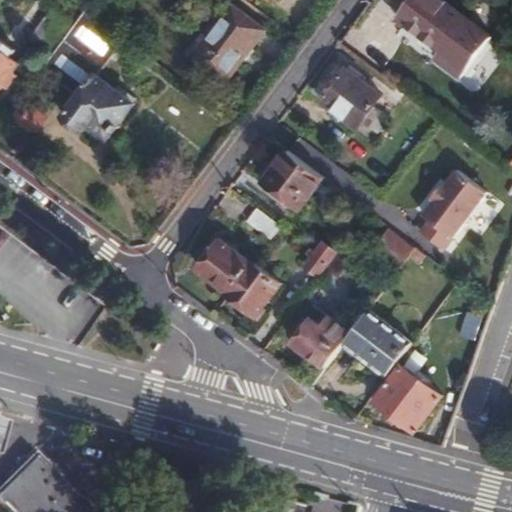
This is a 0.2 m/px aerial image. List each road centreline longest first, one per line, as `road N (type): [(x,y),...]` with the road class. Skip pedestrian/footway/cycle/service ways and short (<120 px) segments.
road 1 (residential): [(140,281),(351,0)]
road 2 (primary): [(271,442),(511,501)]
road 3 (primary): [(0,366),(194,422)]
road 4 (unclassified): [(0,180),(140,281)]
